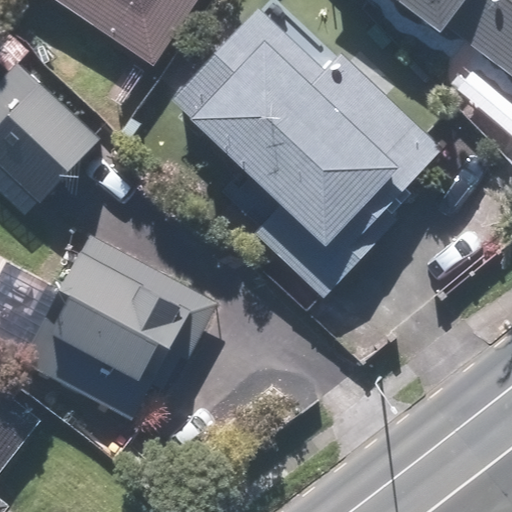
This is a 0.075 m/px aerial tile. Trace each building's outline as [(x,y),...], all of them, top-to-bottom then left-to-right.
[(59,0),(159,66),(202,0),(59,0)] [(511,0),(406,0),(449,34),(454,27),(511,73),(511,0)] [(333,74),(268,8),(174,101),(250,176),(223,203),(321,301),(462,159),(355,52),(333,74)] [(106,142),(22,61),(0,84),(0,167),(43,208),(106,142)] [(216,306),(155,268),(142,290),(89,257),(25,359),(139,430),(216,306)] [(0,395),(0,511),(10,511),(14,507),(0,496),(0,477),(39,425),(0,395)]
